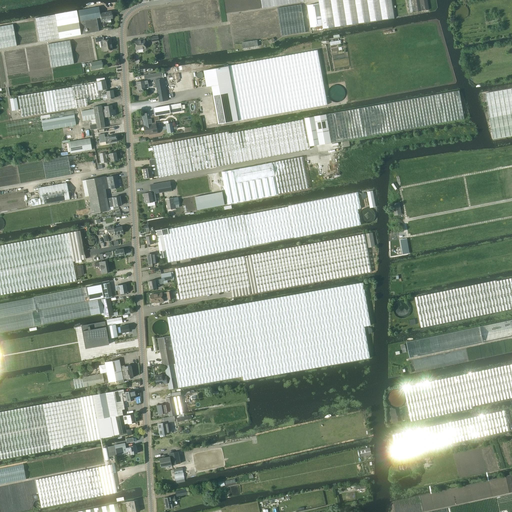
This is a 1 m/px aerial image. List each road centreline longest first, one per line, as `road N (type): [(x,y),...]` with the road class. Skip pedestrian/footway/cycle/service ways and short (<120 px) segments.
road 1 (residential): [(151,511),(121,31),(129,11),(165,0)]
road 2 (unknown): [(131,183),(317,149)]
road 3 (track): [(406,220),(399,187),(511,165)]
road 4 (track): [(118,474),(116,461),(0,485)]
road 5 (track): [(406,220),(407,236),(511,217)]
